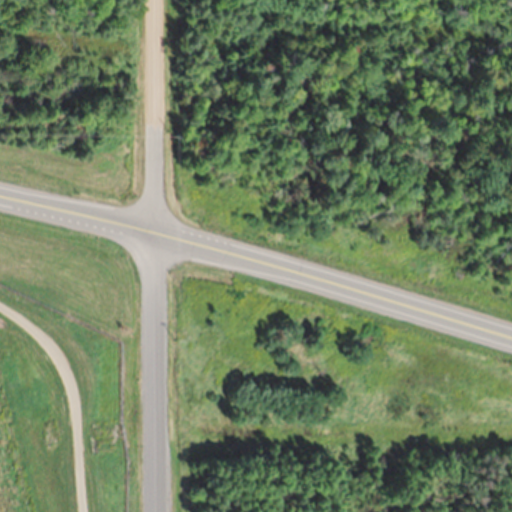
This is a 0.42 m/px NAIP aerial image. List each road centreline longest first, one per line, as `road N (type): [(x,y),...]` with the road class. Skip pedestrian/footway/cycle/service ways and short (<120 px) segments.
road 1 (primary): [(0,195),(153,228),(511,339)]
road 2 (residential): [(157,511),(153,228)]
road 3 (residential): [(153,228),(153,0)]
